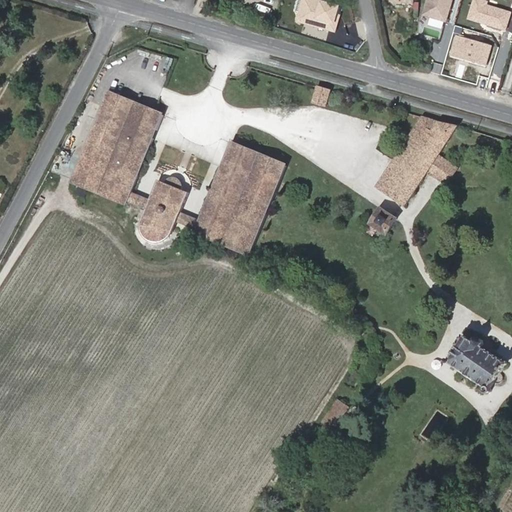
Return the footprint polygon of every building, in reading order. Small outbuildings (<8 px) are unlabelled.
[(310,0),(307,13),(301,12),(299,20),(330,29),(331,21),(336,22),(338,15),(340,6),(323,2),(323,1),(318,0),(310,0)] [(304,0),(301,12),(307,13),(310,0),(304,0)] [(453,0),(429,0),(427,8),(433,10),(431,18),(448,22),(453,0)] [(480,0),(474,0),(468,20),(506,31),(511,13),(487,6),(488,2),(480,0)] [(431,18),(433,10),(427,8),(425,16),(431,18)] [(331,21),(330,29),(336,30),(340,16),(338,15),(336,22),(331,21)] [(491,47),(457,37),(452,55),(486,65),(491,47)] [(328,106),(332,90),(319,87),(315,103),(328,106)] [(148,199),(131,192),(163,113),(107,90),(69,183),(125,205),(126,202),(145,208),(140,220),(139,223),(139,227),(139,230),(140,233),(142,236),(144,238),(147,241),(150,242),(154,243),(158,243),(162,241),(165,239),(169,236),(171,231),(175,221),(193,229),(191,232),(247,256),(285,164),(229,141),(197,218),(180,211),(187,193),(180,190),(181,188),(181,185),(181,183),(180,181),(179,180),(178,179),(176,177),(174,177),(171,177),(169,177),(167,178),(166,180),(165,181),(164,183),(155,180),(148,199)] [(428,171),(436,159),(458,127),(423,118),(377,187),(406,205),(428,171)] [(436,159),(428,171),(448,185),(456,172),(436,159)] [(397,219),(381,208),(371,224),(387,234),(397,219)] [(461,371),(477,382),(486,388),(485,390),(486,393),(488,394),(491,394),(492,392),(493,390),(492,387),(494,383),(501,373),(506,366),(509,363),(506,361),(505,362),(483,348),(484,344),(484,341),(482,339),(480,339),(477,339),(475,342),(466,336),(449,360),(448,360),(447,361),(446,362),(447,364),(448,364),(449,363),(461,371)] [(349,408),(338,400),(328,416),(339,423),(349,408)]
